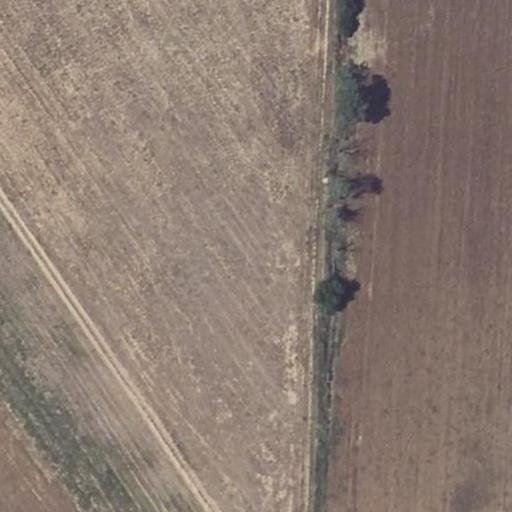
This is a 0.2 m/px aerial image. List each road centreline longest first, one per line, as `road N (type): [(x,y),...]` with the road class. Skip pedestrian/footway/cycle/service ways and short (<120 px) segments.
road 1 (track): [(303,511),(325,0)]
road 2 (track): [(119,511),(0,347)]
